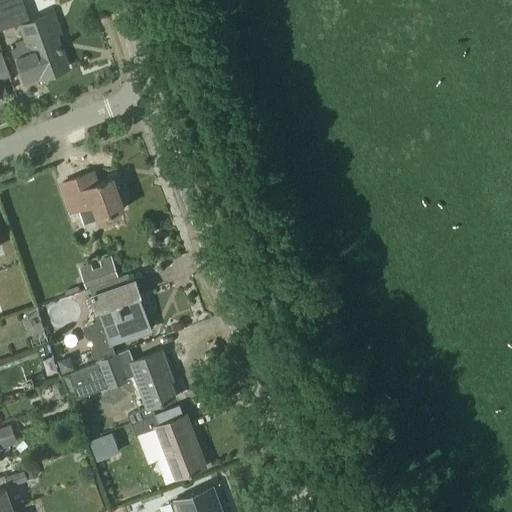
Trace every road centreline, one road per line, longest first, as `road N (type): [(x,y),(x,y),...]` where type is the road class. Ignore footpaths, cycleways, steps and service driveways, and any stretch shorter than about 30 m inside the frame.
road 1 (tertiary): [(307,511),(149,93)]
road 2 (residential): [(0,150),(149,93)]
